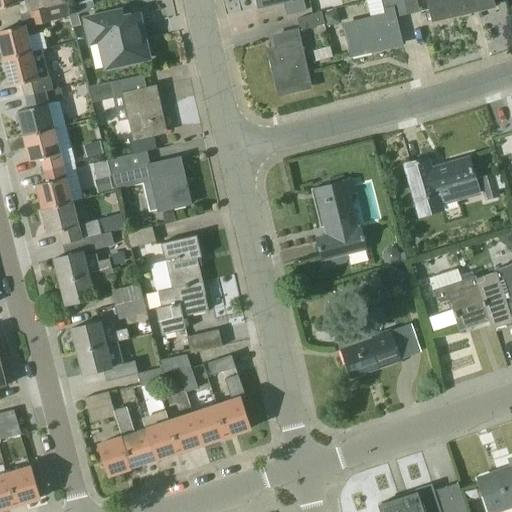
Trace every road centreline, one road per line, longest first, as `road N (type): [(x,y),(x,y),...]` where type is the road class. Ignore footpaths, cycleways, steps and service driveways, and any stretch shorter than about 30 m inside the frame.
road 1 (residential): [(303,473),(229,149)]
road 2 (residential): [(79,511),(0,229)]
road 3 (residential): [(229,149),(511,73)]
road 4 (residential): [(303,473),(511,399)]
road 5 (residential): [(229,149),(196,0)]
road 6 (unclassified): [(172,511),(303,473)]
